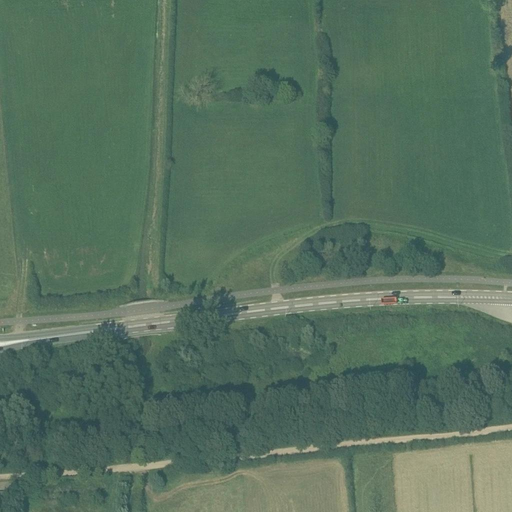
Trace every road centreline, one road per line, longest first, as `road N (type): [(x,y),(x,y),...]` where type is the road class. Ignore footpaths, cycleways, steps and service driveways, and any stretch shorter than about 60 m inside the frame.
road 1 (track): [(511,426),(0,475)]
road 2 (primary): [(511,298),(342,301),(160,322)]
road 3 (primary): [(22,340),(160,322)]
